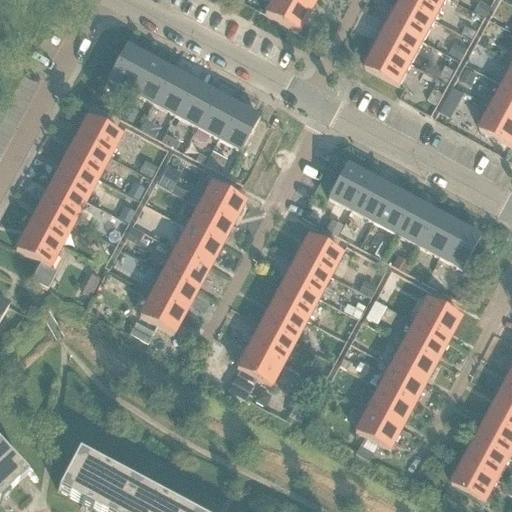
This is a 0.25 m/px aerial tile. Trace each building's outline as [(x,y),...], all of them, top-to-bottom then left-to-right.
[(298,36),(310,13),(286,0),(273,0),(264,17),(298,36)] [(286,0),(310,13),(317,0),(286,0)] [(435,23),(447,1),(444,0),(403,0),(401,5),(435,23)] [(487,7),(484,6),(479,3),(473,14),(485,21),(491,10),(488,8),(487,7)] [(423,45),(435,23),(401,5),(389,27),(423,45)] [(411,67),(423,45),(389,27),(377,49),(411,67)] [(472,33),(469,31),(465,29),(461,37),(471,42),(475,34),(472,33)] [(461,50),(458,48),(454,46),(448,57),(460,63),(466,52),(463,51),(461,50)] [(130,95),(148,61),(125,49),(107,83),(130,95)] [(399,90),(411,67),(377,49),(365,71),(399,90)] [(152,107),(170,73),(148,61),(130,95),(152,107)] [(444,71),(442,75),(439,80),(447,85),(453,74),(450,72),(445,69),(444,71)] [(511,93),(511,72),(503,88),(511,93)] [(174,119),(192,85),(170,73),(152,107),(174,119)] [(196,131),(214,97),(192,85),(174,119),(196,131)] [(511,121),(511,93),(503,88),(491,110),(511,121)] [(459,94),(452,90),(447,100),(459,106),(464,97),(459,94)] [(431,95),(429,99),(427,103),(436,108),(442,96),(433,92),(431,95)] [(218,143),(236,109),(214,97),(196,131),(218,143)] [(236,109),(218,143),(240,155),(259,121),(236,109)] [(511,150),(511,121),(491,110),(479,133),(511,150)] [(75,142),(109,161),(121,138),(87,120),(75,142)] [(170,141),(165,138),(160,145),(174,152),(178,145),(170,141)] [(97,183),(109,161),(75,142),(63,164),(97,183)] [(225,161),(212,153),(209,158),(208,161),(204,168),(217,175),(225,161)] [(204,159),(202,158),(199,156),(195,163),(204,168),(208,161),(204,159)] [(85,205),(97,183),(63,164),(51,186),(85,205)] [(150,167),(145,164),(139,175),(150,181),(156,170),(150,167)] [(175,187),(177,183),(181,175),(167,168),(157,187),(171,194),(174,188),(175,187)] [(350,214),(368,180),(346,168),(327,202),(350,214)] [(207,175),(203,182),(211,186),(218,191),(230,197),(240,202),(244,195),(207,175)] [(372,226),(390,192),(368,180),(350,214),(372,226)] [(73,227),(85,205),(51,186),(39,208),(73,227)] [(137,188),(133,186),(126,197),(137,203),(144,191),(137,188)] [(198,209),(232,227),(244,205),(240,202),(230,197),(218,191),(211,186),(198,209)] [(394,238),(412,204),(390,192),(372,226),(394,238)] [(416,250),(434,216),(412,204),(394,238),(416,250)] [(61,249),(73,227),(39,208),(27,230),(61,249)] [(129,212),(124,209),(117,221),(128,227),(134,215),(129,212)] [(220,249),(232,227),(198,209),(186,231),(220,249)] [(154,215),(144,210),(138,220),(148,226),(154,215)] [(438,261),(457,227),(434,216),(416,250),(438,261)] [(335,224),(331,222),(325,234),(336,239),(342,227),(335,224)] [(457,227),(438,261),(461,274),(479,240),(457,227)] [(114,255),(124,235),(113,229),(103,249),(114,255)] [(49,271),(61,249),(27,230),(15,253),(49,271)] [(136,233),(130,231),(125,241),(137,247),(142,236),(136,233)] [(209,271),(220,249),(186,231),(175,253),(209,271)] [(295,261),(329,279),(342,257),(308,239),(295,261)] [(382,261),(389,248),(381,244),(374,257),(382,261)] [(197,293),(209,271),(175,253),(163,275),(197,293)] [(403,275),(409,264),(396,258),(391,268),(403,275)] [(318,302),(329,279),(295,261),(284,283),(318,302)] [(416,281),(422,270),(411,263),(404,275),(416,281)] [(46,292),(56,275),(39,266),(30,283),(46,292)] [(437,290),(443,279),(432,272),(426,284),(437,290)] [(185,315),(197,293),(163,275),(151,297),(185,315)] [(90,300),(99,281),(90,277),(81,295),(90,300)] [(306,324),(318,302),(284,283),(272,305),(306,324)] [(369,286),(364,283),(358,294),(369,301),(375,290),(369,286)] [(385,296),(381,293),(375,303),(387,310),(392,300),(385,296)] [(173,338),(185,315),(151,297),(139,320),(173,338)] [(414,325),(448,343),(460,321),(426,302),(414,325)] [(0,303),(0,323),(8,308),(0,303)] [(294,346),(306,324),(272,305),(260,327),(294,346)] [(364,309),(357,305),(355,309),(354,311),(351,318),(358,322),(364,309)] [(377,325),(384,311),(375,306),(368,319),(377,325)] [(147,347),(154,335),(135,325),(128,337),(147,347)] [(436,365),(448,343),(414,325),(402,347),(436,365)] [(282,368),(294,346),(260,327),(248,350),(282,368)] [(424,387),(436,365),(402,347),(390,369),(424,387)] [(270,390),(282,368),(248,350),(236,372),(270,390)] [(356,375),(359,370),(343,362),(339,369),(355,377),(356,375)] [(375,374),(363,367),(361,372),(357,378),(369,384),(374,375),(375,374)] [(412,409),(424,387),(390,369),(378,391),(412,409)] [(499,399),(511,406),(511,377),(511,378),(499,399)] [(400,431),(412,409),(378,391),(366,413),(400,431)] [(258,393),(258,394),(252,403),(264,410),(269,399),(258,393)] [(511,434),(511,406),(499,399),(488,421),(511,434)] [(298,426),(306,412),(295,406),(287,420),(298,426)] [(388,454),(400,431),(366,413),(354,436),(388,454)] [(510,462),(511,457),(511,434),(488,421),(476,443),(510,462)] [(498,484),(510,462),(476,443),(464,465),(498,484)] [(0,506),(9,498),(7,496),(27,477),(0,448),(0,506)] [(367,464),(372,455),(359,448),(354,457),(367,464)] [(92,511),(121,511),(136,485),(78,454),(57,493),(81,506),(80,508),(86,511),(91,511),(92,511)] [(485,506),(498,484),(464,465),(451,488),(485,506)] [(186,511),(136,485),(121,511),(186,511)]
